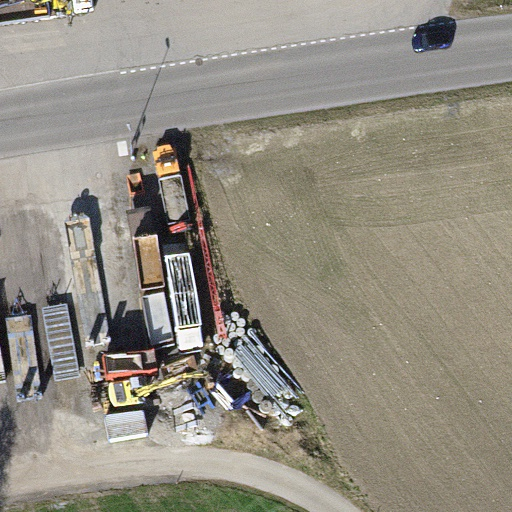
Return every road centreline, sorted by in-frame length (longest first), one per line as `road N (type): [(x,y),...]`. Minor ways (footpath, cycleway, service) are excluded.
road 1 (tertiary): [(511,47),(0,124)]
road 2 (track): [(340,511),(277,474),(208,459),(125,463),(0,487)]
